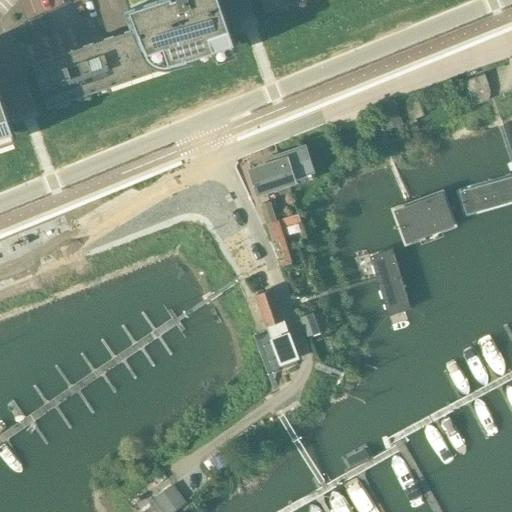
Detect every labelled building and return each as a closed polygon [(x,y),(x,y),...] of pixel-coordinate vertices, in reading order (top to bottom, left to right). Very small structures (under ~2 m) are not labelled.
[(48,107),(235,44),(221,1),(217,2),(216,0),(125,0),(135,29),(33,63),(48,107)] [(262,0),(266,12),(300,0),(262,0)] [(484,73),(461,81),(468,107),(488,100),(490,91),(484,73)] [(0,136),(14,132),(0,89),(0,136)] [(378,106),(387,129),(402,123),(393,100),(378,106)] [(417,100),(408,105),(414,118),(423,114),(417,100)] [(257,193),(294,180),(293,179),(314,172),(305,144),(276,154),(278,160),(250,170),(257,193)] [(470,220),(511,204),(511,175),(460,195),(470,220)] [(404,247),(458,228),(444,189),(389,208),(404,247)] [(270,200),(260,204),(266,223),(276,219),(275,215),(270,200)] [(276,219),(266,223),(272,241),(278,239),(283,256),(284,259),(280,260),(281,265),(286,264),(291,262),(285,245),(282,237),(277,220),(276,219)] [(363,258),(380,318),(403,312),(386,252),(363,258)] [(269,334),(280,363),(297,356),(272,289),(255,296),(261,311),(269,334)] [(319,332),(312,312),(299,316),(306,337),(319,332)] [(207,458),(216,470),(234,457),(225,445),(207,458)] [(159,479),(172,465),(165,458),(152,472),(159,479)] [(170,511),(185,501),(172,484),(153,498),(154,500),(138,511),(170,511)]
